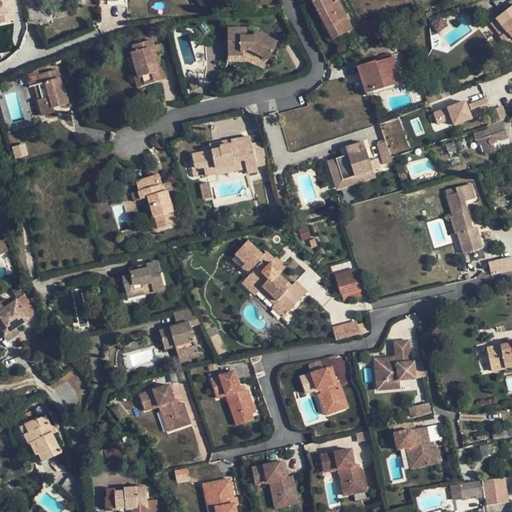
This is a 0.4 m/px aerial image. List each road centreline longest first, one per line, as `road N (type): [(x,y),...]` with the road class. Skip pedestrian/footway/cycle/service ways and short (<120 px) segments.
road 1 (residential): [(129,140),(169,117),(310,78),(312,52),(287,0)]
road 2 (residential): [(172,325),(98,353),(101,399),(81,457),(86,511)]
